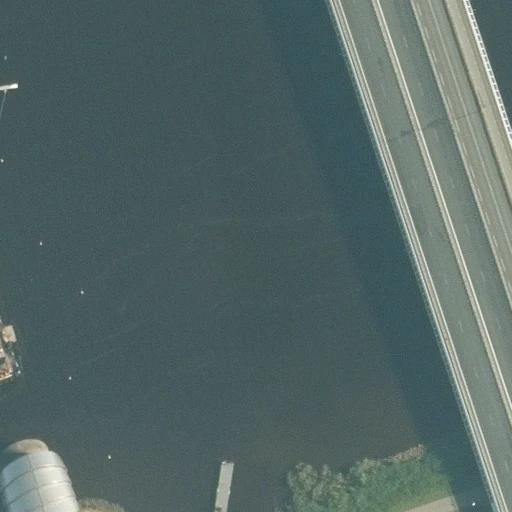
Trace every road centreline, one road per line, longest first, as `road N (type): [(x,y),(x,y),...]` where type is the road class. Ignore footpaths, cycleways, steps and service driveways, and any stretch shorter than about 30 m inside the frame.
road 1 (trunk): [(352,0),(511,482)]
road 2 (trunk): [(511,367),(390,0)]
road 3 (secondary): [(511,255),(427,0)]
